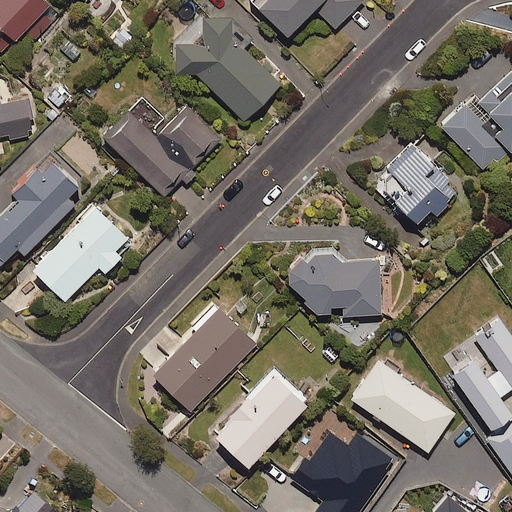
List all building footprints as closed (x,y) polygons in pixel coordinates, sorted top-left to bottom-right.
[(64,10),(53,0),(0,0),(0,50),(1,51),(22,30),(34,41),(64,10)] [(360,0),(253,0),(291,33),(315,7),(337,27),(360,0)] [(203,13),(204,40),(177,42),(177,71),(196,71),(245,119),(282,81),(233,33),(233,12),(203,13)] [(511,87),(501,98),(491,87),(480,97),(504,123),(496,131),(511,148),(511,87)] [(0,101),(0,135),(9,133),(10,138),(32,133),(28,113),(32,112),(28,95),(0,101)] [(484,119),(465,100),(441,124),(485,167),(494,158),(498,163),(510,151),(480,122),(484,119)] [(108,138),(166,196),(177,184),(183,178),(187,182),(196,172),(191,167),(220,137),(186,103),(157,133),(134,111),(108,138)] [(461,190),(411,140),(373,179),(426,231),(439,218),(436,215),(461,190)] [(81,182),(52,152),(14,189),(19,194),(0,213),(0,254),(5,259),(18,246),(24,252),(76,202),(68,194),(81,182)] [(129,235),(97,203),(34,266),(66,298),(100,264),(106,270),(122,254),(116,248),(129,235)] [(318,250),(313,255),(313,260),(297,261),(290,268),(290,280),(307,293),(308,303),(318,311),(333,311),(333,304),(351,303),(345,314),(383,312),(381,256),(343,258),(337,249),(318,250)] [(220,305),(215,300),(191,323),(197,329),(155,372),(192,408),(257,342),(220,305)] [(511,387),(511,334),(500,316),(474,334),(498,368),(489,375),(475,356),(454,371),(493,426),(511,412),(511,408),(502,395),(511,387)] [(456,411),(379,357),(352,396),(429,449),(456,411)] [(310,400),(274,367),(232,412),(235,415),(217,433),(250,464),(310,400)] [(349,444),(329,430),(310,457),(307,455),(292,477),(324,499),(315,511),(357,511),(394,459),(357,433),(349,444)] [(511,431),(493,445),(511,471),(511,431)] [(55,511),(31,490),(10,511),(55,511)] [(417,511),(405,501),(394,511),(469,511),(448,493),(432,511),(417,511)]
